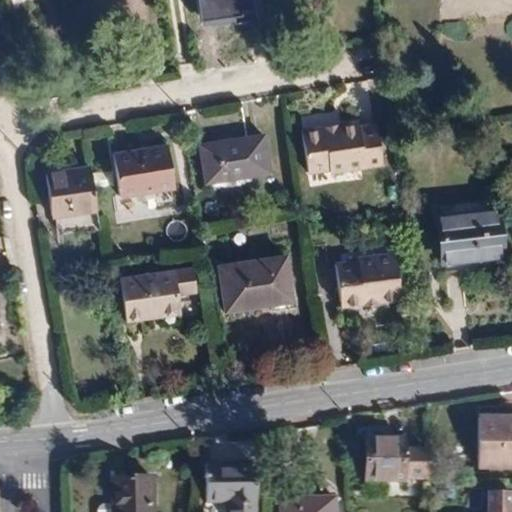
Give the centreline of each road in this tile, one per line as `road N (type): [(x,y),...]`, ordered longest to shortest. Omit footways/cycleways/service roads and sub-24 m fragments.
road 1 (tertiary): [(56,438),(511,369)]
road 2 (residential): [(2,128),(384,59)]
road 3 (residential): [(2,128),(56,438)]
